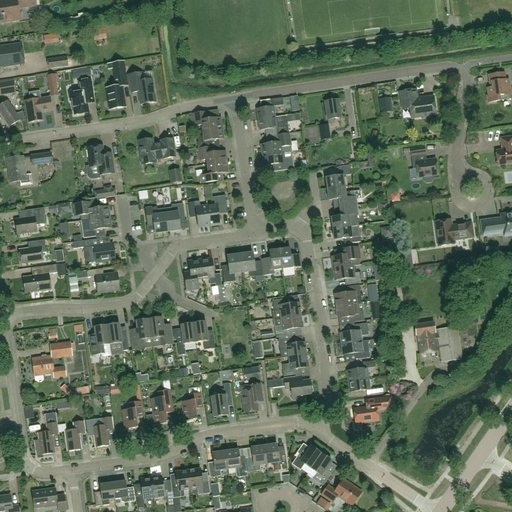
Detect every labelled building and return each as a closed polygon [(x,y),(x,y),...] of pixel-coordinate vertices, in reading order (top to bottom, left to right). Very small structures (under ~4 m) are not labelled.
[(0,21),(3,21),(3,22),(19,20),(17,8),(35,5),(34,0),(8,0),(9,4),(4,5),(4,4),(0,4),(0,21)] [(72,18),(62,19),(63,28),(74,26),(72,18)] [(105,28),(92,30),(95,41),(106,38),(105,28)] [(0,46),(0,66),(24,63),(22,43),(0,46)] [(67,56),(47,59),(48,69),(68,66),(67,56)] [(115,81),(116,81),(127,79),(124,62),(113,64),(115,81)] [(89,69),(80,71),(81,79),(91,77),(89,69)] [(142,73),(129,75),(132,93),(139,92),(141,104),(156,102),(153,79),(144,81),(142,73)] [(511,100),(510,94),(511,94),(509,80),(505,80),(504,73),(489,75),(490,88),(487,88),(488,96),(486,96),(487,103),(489,103),(498,102),(500,101),(511,100)] [(47,75),(51,97),(58,95),(56,82),(59,82),(57,74),(47,75)] [(80,92),(69,94),(70,101),(72,102),(74,115),(89,113),(88,104),(95,103),(91,79),(79,81),(80,92)] [(128,85),(127,79),(116,81),(117,87),(107,89),(110,109),(126,107),(122,86),(128,85)] [(0,95),(15,93),(14,81),(0,83),(0,95)] [(417,90),(400,92),(402,110),(406,110),(406,107),(408,107),(412,110),(414,118),(411,118),(411,119),(428,117),(428,115),(436,113),(434,96),(415,99),(414,91),(417,90)] [(41,112),(52,110),(50,98),(41,99),(26,101),(29,122),(42,120),(41,112)] [(271,107),(257,109),(258,120),(276,118),(274,107),(284,106),(283,99),(270,101),(271,107)] [(379,100),(381,114),(390,113),(388,99),(379,100)] [(329,126),(319,127),(321,141),(330,139),(328,126),(335,125),(334,119),(341,118),(338,100),(325,102),(329,126)] [(20,120),(8,101),(0,105),(0,112),(9,127),(20,120)] [(191,114),(192,122),(195,122),(195,126),(202,125),(203,132),(223,129),(221,118),(206,120),(205,112),(191,114)] [(282,117),(276,118),(258,120),(260,131),(277,129),(278,136),(289,134),(288,121),(283,122),(282,117)] [(224,139),(223,129),(203,132),(204,137),(198,138),(198,142),(197,142),(198,149),(197,149),(209,148),(209,142),(224,139)] [(279,143),(267,145),(262,145),(263,156),(283,153),(292,152),(289,134),(278,136),(279,143)] [(502,151),(496,152),(498,165),(511,163),(511,137),(501,139),(502,151)] [(153,139),(139,141),(142,165),(156,163),(156,160),(164,159),(176,158),(173,139),(161,141),(162,143),(154,144),(153,139)] [(99,176),(114,174),(111,154),(104,155),(102,146),(88,148),(90,167),(87,168),(88,177),(92,180),(100,178),(99,176)] [(424,147),(410,149),(411,156),(425,154),(424,147)] [(210,154),(209,148),(197,149),(199,161),(207,160),(207,165),(227,162),(226,152),(210,154)] [(51,153),(31,156),(32,166),(52,163),(51,153)] [(283,153),(263,156),(264,167),(281,164),(282,171),(294,170),(293,157),(284,158),(283,153)] [(31,174),(26,175),(25,167),(23,157),(9,159),(10,169),(8,169),(10,183),(20,181),(20,187),(32,185),(31,174)] [(433,180),(432,176),(438,175),(436,160),(416,163),(418,178),(425,177),(425,181),(428,183),(430,183),(433,180)] [(229,173),(227,162),(207,165),(208,170),(202,171),(203,177),(200,177),(201,184),(223,181),(222,174),(229,173)] [(327,190),(345,187),(343,176),(352,175),(350,166),(338,168),(340,177),(326,179),(327,190)] [(170,171),(171,183),(181,182),(180,170),(170,171)] [(345,193),(345,187),(327,190),(329,201),(343,199),(344,208),(356,206),(354,192),(345,193)] [(109,188),(104,188),(105,197),(117,195),(116,190),(110,191),(109,188)] [(212,206),(207,206),(209,227),(220,225),(219,212),(228,211),(226,196),(211,198),(212,206)] [(198,228),(209,227),(207,206),(201,207),(200,202),(188,203),(190,219),(197,218),(198,228)] [(81,216),(82,222),(90,221),(110,218),(108,207),(90,210),(89,203),(74,205),(75,216),(81,216)] [(172,208),(165,209),(168,232),(181,231),(180,222),(185,221),(183,204),(172,206),(172,208)] [(58,213),(58,211),(57,205),(49,206),(50,214),(58,213)] [(356,206),(344,208),(345,216),(331,218),(333,229),(359,226),(356,206)] [(155,234),(168,232),(165,209),(158,210),(158,208),(146,209),(148,226),(154,225),(155,234)] [(15,221),(17,235),(37,232),(36,226),(46,224),(44,209),(28,211),(29,219),(15,221)] [(481,222),(483,236),(504,233),(504,237),(511,235),(511,214),(502,216),(502,219),(481,222)] [(90,221),(82,222),(84,239),(96,237),(95,231),(111,229),(110,218),(90,221)] [(451,220),(435,223),(438,247),(454,244),(454,241),(474,238),(471,223),(452,226),(451,220)] [(359,226),(333,229),(334,241),(348,239),(349,245),(361,243),(359,226)] [(113,245),(100,246),(99,240),(73,243),(74,250),(86,248),(89,264),(116,260),(113,245)] [(43,261),(42,254),(46,253),(45,247),(45,241),(31,242),(32,248),(19,250),(21,264),(43,261)] [(333,269),(353,267),(352,260),(360,259),(359,248),(340,250),(341,256),(331,257),(333,269)] [(295,269),(301,268),(300,255),(291,256),(290,249),(280,250),(282,270),(295,268),(295,269)] [(282,270),(280,250),(269,251),(270,259),(261,260),(264,277),(274,275),(274,271),(282,270)] [(253,254),(240,255),(242,273),(250,272),(250,278),(263,276),(261,261),(254,262),(253,254)] [(242,273),(240,255),(227,257),(228,266),(221,267),(224,284),(235,282),(234,274),(242,273)] [(222,286),(222,285),(220,274),(214,275),(212,259),(200,261),(203,279),(209,279),(210,285),(215,284),(216,287),(218,287),(222,286)] [(198,280),(203,279),(200,261),(189,263),(190,272),(184,272),(187,291),(199,289),(198,280)] [(66,276),(65,264),(57,266),(58,277),(66,276)] [(23,278),(25,293),(51,290),(49,274),(57,273),(56,265),(41,267),(42,275),(23,278)] [(354,266),(353,267),(333,269),(335,281),(344,280),(345,286),(361,283),(360,273),(355,273),(354,266)] [(103,269),(86,272),(87,278),(95,277),(98,294),(120,291),(117,274),(104,275),(103,269)] [(79,278),(72,278),(72,293),(80,292),(79,278)] [(224,285),(222,285),(222,286),(218,287),(220,303),(226,302),(224,285)] [(336,307),(356,304),(362,304),(359,286),(344,288),(345,294),(335,295),(336,307)] [(281,319),(301,316),(299,303),(285,305),(285,300),(272,301),(274,312),(280,311),(281,319)] [(375,301),(376,318),(383,317),(381,301),(375,301)] [(357,311),(356,304),(336,307),(338,319),(348,318),(349,324),(364,321),(363,310),(357,311)] [(301,316),(281,319),(282,326),(275,327),(276,338),(290,336),(289,330),(303,328),(301,316)] [(149,320),(153,347),(173,344),(170,325),(163,326),(162,318),(149,320)] [(133,350),(145,348),(153,347),(149,320),(136,322),(137,330),(130,331),(133,350)] [(204,350),(209,350),(215,349),(213,335),(207,336),(206,322),(193,324),(196,343),(203,342),(204,350)] [(434,322),(415,325),(416,336),(418,336),(420,355),(437,352),(435,339),(438,339),(441,363),(462,360),(457,328),(437,331),(437,333),(435,334),(434,322)] [(110,353),(123,352),(129,351),(127,337),(121,338),(119,324),(107,326),(110,353)] [(196,343),(193,324),(181,326),(183,339),(177,340),(179,356),(185,355),(184,345),(196,343)] [(340,334),(342,345),(362,342),(361,337),(369,336),(367,324),(350,326),(350,332),(340,334)] [(92,356),(101,355),(101,356),(103,357),(111,356),(110,353),(107,326),(94,328),(95,334),(89,335),(92,356)] [(262,340),(274,338),(273,331),(261,333),(262,340)] [(281,359),(288,358),(306,355),(305,343),(292,345),(291,339),(279,341),(281,359)] [(354,360),(370,358),(367,341),(362,342),(342,345),(343,356),(354,354),(354,360)] [(53,369),(53,364),(52,359),(72,356),(70,342),(50,345),(51,356),(32,359),(34,374),(43,373),(43,375),(53,374),(54,378),(66,377),(65,368),(53,369)] [(282,365),(283,371),(284,377),(296,375),(295,370),(308,368),(306,355),(288,358),(289,364),(282,365)] [(349,382),(369,379),(367,369),(375,368),(374,362),(362,363),(363,369),(347,372),(349,382)] [(284,379),(285,390),(286,391),(291,390),(292,397),(312,395),(310,381),(302,382),(301,376),(284,379)] [(369,379),(349,382),(350,393),(366,391),(367,397),(383,394),(382,388),(370,390),(369,379)] [(211,398),(212,404),(214,418),(228,416),(226,405),(232,404),(229,384),(223,385),(224,390),(219,391),(220,397),(211,398)] [(241,388),(241,392),(244,413),(258,412),(257,403),(263,402),(261,385),(241,388)] [(78,390),(80,397),(92,395),(91,388),(78,390)] [(168,424),(166,414),(173,413),(170,391),(158,392),(159,399),(151,400),(154,426),(168,424)] [(203,409),(201,394),(189,395),(190,401),(182,403),(184,422),(197,420),(196,410),(203,409)] [(367,408),(354,410),(356,425),(378,421),(377,412),(393,409),(391,398),(366,401),(367,408)] [(138,428),(136,418),(144,417),(142,402),(130,404),(131,410),(122,411),(125,430),(138,428)] [(59,435),(57,424),(56,414),(45,415),(47,433),(38,434),(41,456),(55,454),(53,436),(59,435)] [(102,427),(93,428),(95,448),(110,446),(108,431),(114,430),(112,418),(101,420),(102,427)] [(74,431),(65,432),(67,452),(82,450),(80,435),(85,434),(84,422),(73,424),(74,431)] [(264,447),(267,465),(274,464),(275,471),(287,470),(285,455),(279,456),(277,445),(264,447)] [(267,465),(264,447),(251,449),(252,457),(245,458),(247,473),(260,471),(260,466),(267,465)] [(305,465),(311,469),(321,454),(311,447),(304,458),(299,455),(292,465),(300,471),(305,465)] [(248,477),(247,473),(245,458),(245,456),(239,457),(238,450),(226,452),(228,470),(235,469),(236,477),(239,478),(248,477)] [(228,470),(226,452),(213,454),(214,463),(208,464),(210,478),(221,477),(221,471),(228,470)] [(317,482),(323,486),(330,476),(324,472),(331,462),(321,454),(311,469),(316,473),(312,479),(317,482)] [(201,470),(188,472),(191,490),(197,489),(198,496),(210,494),(208,482),(202,483),(201,470)] [(172,487),(172,492),(173,499),(185,498),(184,490),(191,490),(188,472),(176,473),(178,486),(172,487)] [(162,478),(151,479),(154,498),(166,497),(168,507),(174,506),(173,499),(172,492),(164,494),(162,478)] [(144,500),(154,498),(151,479),(141,480),(143,496),(137,497),(138,509),(145,508),(144,500)] [(328,486),(322,495),(333,503),(338,496),(352,506),(361,493),(343,481),(335,491),(328,486)] [(113,484),(115,500),(121,499),(121,502),(124,504),(129,503),(135,502),(134,488),(127,489),(126,482),(113,484)] [(109,501),(115,500),(113,484),(100,486),(101,493),(94,494),(96,507),(109,506),(109,501)] [(32,493),(34,509),(44,507),(44,508),(58,507),(58,511),(67,511),(65,496),(57,497),(56,490),(32,493)] [(0,499),(0,511),(18,511),(18,507),(12,508),(10,496),(2,497),(2,499),(0,499)] [(321,498),(317,503),(324,508),(328,502),(321,498)]
